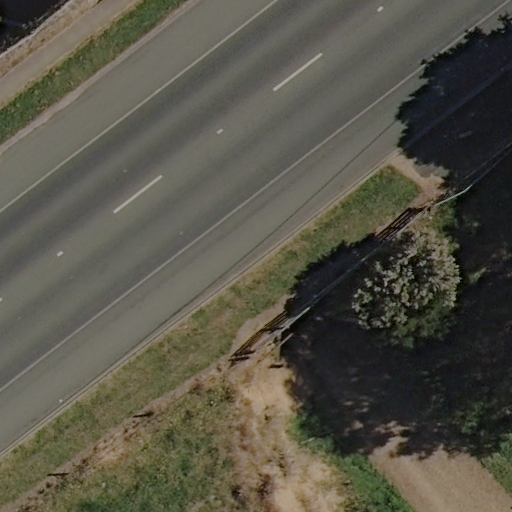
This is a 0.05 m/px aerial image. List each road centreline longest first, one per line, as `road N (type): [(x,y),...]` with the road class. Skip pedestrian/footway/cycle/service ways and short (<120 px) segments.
road 1 (track): [(390,511),(126,205),(2,0)]
road 2 (secondary): [(0,301),(394,0)]
